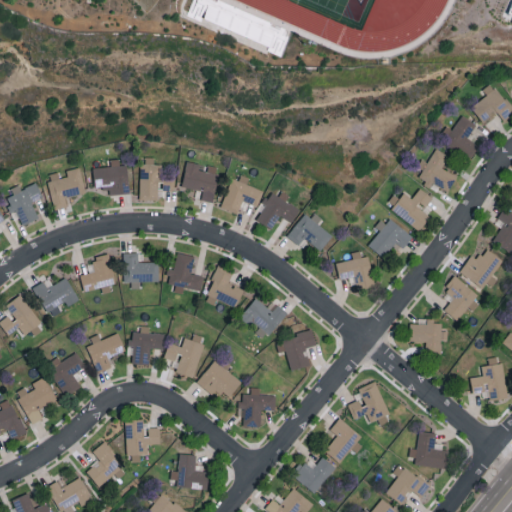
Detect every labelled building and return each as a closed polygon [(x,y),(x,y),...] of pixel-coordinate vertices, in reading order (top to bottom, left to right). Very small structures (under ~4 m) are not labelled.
[(187,15),(192,0),(215,0),(285,29),(275,53),(187,15)] [(428,0),(409,37),(403,48),(396,44),(386,37),(384,36),(396,12),(402,0),(428,0)] [(486,94),(471,107),(484,122),(497,112),(504,120),(511,113),(511,108),(490,82),(482,89),(486,94)] [(451,130),(447,127),(439,139),(470,159),(478,146),(466,139),(476,124),(461,115),(451,130)] [(448,154),(434,148),(428,162),(421,159),(418,167),(422,168),(417,180),(448,191),(455,174),(442,169),(448,154)] [(140,199),(157,199),(158,181),(162,181),(163,164),(154,164),(154,157),(141,156),(140,199)] [(109,194),(129,192),(127,164),(120,165),(120,158),(110,159),(111,165),(93,167),(95,187),(108,186),(109,194)] [(182,186),(202,190),(201,199),(213,201),(219,166),(203,164),(203,163),(186,161),(182,186)] [(54,209),(68,206),(66,196),(86,192),(81,166),(66,169),(67,176),(59,177),(58,171),(46,174),(54,209)] [(263,189),(247,184),(249,177),(240,174),(238,180),(231,177),(221,207),(238,213),(242,200),(258,205),(263,189)] [(38,218),(31,201),(42,196),(36,182),(21,188),(19,184),(10,187),(13,194),(5,197),(12,212),(16,210),(22,224),(38,218)] [(410,200),(395,190),(385,205),(420,229),(431,213),(424,209),(432,196),(419,187),(410,200)] [(291,222),(299,209),(285,200),(287,197),(273,189),(255,218),(271,228),(280,215),(291,222)] [(511,213),(503,208),(494,223),(500,227),(492,240),(511,252),(511,250),(511,213)] [(287,234),(298,245),(305,237),(319,250),(332,235),(317,222),(319,220),(308,210),(287,234)] [(403,247),(412,235),(389,218),(383,227),(382,226),(368,245),(384,257),(395,241),(403,247)] [(471,254),(459,270),(482,287),(503,260),(486,247),(477,259),(471,254)] [(335,262),(339,278),(356,275),(359,288),(375,284),(368,255),(361,256),(359,250),(351,252),(352,258),(335,262)] [(158,261),(138,261),(137,251),(123,251),(123,281),(131,281),(131,287),(140,287),(140,281),(158,280),(158,261)] [(80,274),(84,290),(101,286),(102,292),(112,289),(111,283),(117,282),(110,252),(94,255),(95,261),(87,263),(88,272),(80,274)] [(201,290),(203,275),(192,273),(194,254),(177,252),(174,268),(169,267),(167,283),(175,284),(175,291),(183,292),(184,287),(201,290)] [(233,271),(219,265),(203,299),(214,304),(216,298),(235,307),(243,288),(228,281),(233,271)] [(480,294),(456,274),(443,290),(453,298),(444,309),(458,321),(480,294)] [(79,299),(65,277),(47,287),(43,281),(33,287),(51,317),(65,309),(64,308),(79,299)] [(4,304),(10,313),(0,319),(0,321),(8,333),(17,326),(22,333),(29,328),(34,335),(41,331),(36,324),(42,321),(23,292),(4,304)] [(240,315),(257,329),(255,332),(263,339),(286,312),(276,304),(271,310),(256,297),(240,315)] [(441,352),(441,339),(447,339),(447,330),(441,330),(441,322),(433,322),(409,321),(409,341),(426,342),(426,352),(441,352)] [(132,363),(150,364),(151,347),(164,348),(165,333),(149,331),(149,325),(140,325),(140,331),(131,330),(130,346),(133,346),(132,363)] [(278,352),(285,350),(290,369),(310,365),(305,347),(315,345),(312,330),(275,339),(278,352)] [(511,331),(503,343),(511,349),(511,331)] [(125,350),(118,332),(100,338),(98,333),(90,336),(92,343),(87,345),(96,371),(112,366),(108,356),(125,350)] [(204,343),(184,337),(182,345),(168,342),(164,356),(178,360),(175,372),(195,377),(204,343)] [(72,373),(84,366),(75,351),(60,361),(57,357),(46,365),(65,396),(81,386),(72,373)] [(471,392),(487,391),(488,399),(508,397),(504,362),(497,363),(496,356),(487,357),(488,364),(481,365),(482,375),(470,377),(471,392)] [(242,383),(216,359),(198,379),(224,402),(242,383)] [(31,423),(43,417),(38,408),(57,399),(45,375),(32,382),(35,388),(27,392),(24,387),(15,391),(31,423)] [(374,381),(357,388),(361,398),(348,404),(354,418),(366,413),(370,422),(378,419),(380,424),(391,419),(374,381)] [(241,425),(261,426),(261,409),(275,410),(275,394),(259,394),(259,387),(250,386),(250,393),(242,393),(242,400),(241,425)] [(0,409),(0,430),(6,428),(10,438),(25,433),(10,398),(0,401),(0,405),(1,409),(0,409)] [(448,450),(433,448),(435,432),(419,430),(417,448),(410,447),(408,455),(415,456),(414,463),(446,467),(448,450)] [(86,471),(98,486),(124,465),(104,441),(92,451),(99,459),(86,471)] [(196,454),(179,452),(178,470),(171,469),(170,478),(177,479),(176,486),(207,489),(208,471),(194,469),(196,454)] [(313,469),(300,461),(291,476),(318,493),(334,466),(320,457),(313,469)] [(397,475),(385,492),(400,503),(411,488),(421,496),(429,485),(399,463),(392,471),(397,475)] [(62,487),(57,480),(46,487),(61,511),(66,511),(77,506),(78,508),(94,498),(80,476),(62,487)] [(298,511),(301,509),(303,511),(306,511),(313,503),(293,487),(280,504),(272,498),(265,507),(270,511),(298,511)] [(12,498),(16,511),(51,511),(48,502),(34,506),(29,492),(12,498)] [(399,511),(400,511),(377,498),(369,511),(399,511)]
